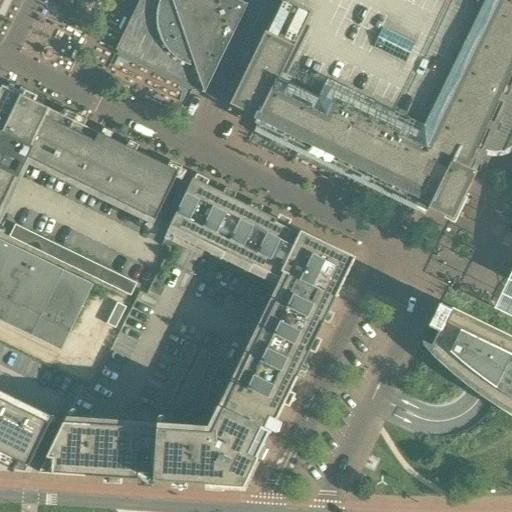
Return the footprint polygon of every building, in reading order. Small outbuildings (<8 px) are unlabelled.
[(205,94),(213,76),(248,5),(238,0),(140,0),(115,50),(205,94)] [(213,76),(238,88),(230,105),(431,203),(429,208),(454,220),(477,172),(474,170),(483,150),(486,151),(489,152),(491,153),(494,153),(497,153),(500,152),(502,152),(505,151),(508,150),(510,148),(511,146),(511,0),(250,0),(248,5),(213,76)] [(0,211),(2,206),(18,175),(26,157),(156,220),(176,180),(180,172),(3,86),(0,92),(0,211)] [(65,420),(40,473),(244,487),(298,377),(309,353),(356,257),(193,178),(190,186),(171,225),(281,279),(257,327),(245,351),(207,430),(65,420)] [(15,225),(9,237),(18,241),(24,229),(15,225)] [(24,229),(18,241),(26,245),(32,233),(24,229)] [(32,233),(26,245),(34,249),(40,237),(32,233)] [(40,237),(34,249),(42,253),(48,241),(40,237)] [(0,240),(0,266),(10,245),(0,240)] [(48,241),(42,253),(50,257),(56,245),(48,241)] [(56,245),(50,257),(58,261),(64,249),(56,245)] [(64,249),(58,261),(67,265),(72,253),(64,249)] [(72,253),(67,265),(75,269),(80,256),(72,253)] [(80,256),(75,269),(83,273),(89,260),(80,256)] [(89,260),(83,273),(91,277),(97,264),(89,260)] [(97,264),(91,277),(99,280),(105,268),(97,264)] [(105,268),(99,280),(107,284),(112,272),(105,268)] [(112,272),(107,284),(115,288),(121,276),(112,272)] [(121,276),(115,288),(123,292),(129,280),(121,276)] [(129,280),(123,292),(131,296),(137,284),(129,280)] [(511,337),(443,304),(441,303),(429,327),(438,331),(438,332),(429,351),(436,358),(443,365),(451,372),(458,378),(466,384),(467,385),(469,387),(477,392),(485,398),(493,404),(495,405),(496,406),(505,411),(511,415),(511,337)] [(125,309),(117,304),(107,324),(115,328),(125,309)] [(196,349),(185,344),(153,410),(165,411),(196,349)] [(210,356),(200,351),(171,411),(183,412),(210,356)] [(0,463),(14,470),(19,461),(30,466),(51,423),(0,397),(0,463)]
